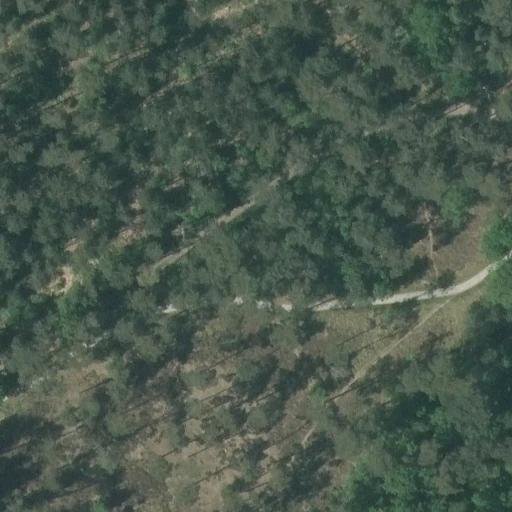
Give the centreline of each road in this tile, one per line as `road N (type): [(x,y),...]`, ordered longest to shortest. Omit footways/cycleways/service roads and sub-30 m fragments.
road 1 (track): [(327,511),(341,491),(511,371)]
road 2 (track): [(442,86),(381,80),(327,0)]
